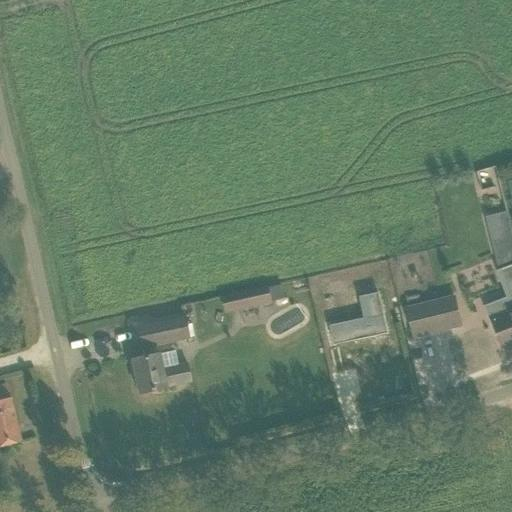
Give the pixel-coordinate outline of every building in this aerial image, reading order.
[(508,297),(486,305),(490,316),(504,351),(511,348),(511,265),(499,271),(498,271),(508,297)] [(221,298),(225,313),(271,303),(268,288),(221,298)] [(359,297),(364,319),(330,326),(334,345),(387,333),(378,293),(359,297)] [(407,307),(415,337),(461,325),(454,296),(407,307)] [(134,328),(138,349),(188,338),(183,317),(134,328)] [(160,354),(131,361),(138,394),(165,388),(165,387),(191,381),(187,365),(178,367),(163,370),(160,354)] [(0,447),(20,442),(6,386),(0,387),(0,447)]
